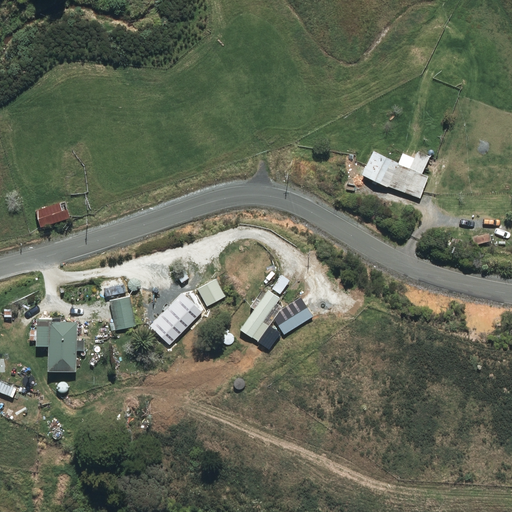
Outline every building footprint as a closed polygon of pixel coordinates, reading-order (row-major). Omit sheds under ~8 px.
[(403,162),(376,149),(364,174),(390,187),(403,162)] [(71,218),(66,201),(39,210),(45,227),(71,218)] [(138,328),(132,294),(148,291),(144,271),(122,275),(123,285),(110,287),(117,324),(112,324),(113,332),(138,328)] [(199,288),(208,307),(224,299),(214,275),(205,279),(208,284),(199,288)] [(285,296),(274,288),(244,328),(255,337),(266,323),(271,327),(280,313),(275,309),(285,296)] [(84,322),(41,320),(40,329),(34,329),(34,339),(40,340),(39,348),(53,348),(52,368),(78,370),(80,350),(87,350),(88,338),(83,338),(84,322)]
